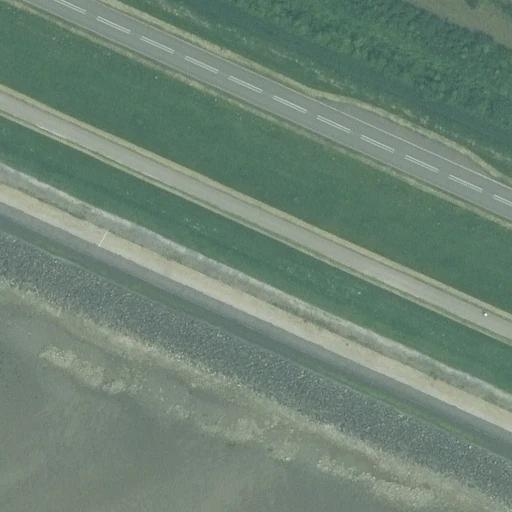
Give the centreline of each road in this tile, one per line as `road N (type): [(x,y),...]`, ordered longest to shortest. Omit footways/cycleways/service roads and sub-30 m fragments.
road 1 (unclassified): [(511,319),(153,166),(0,89)]
road 2 (trunk): [(511,202),(62,0)]
